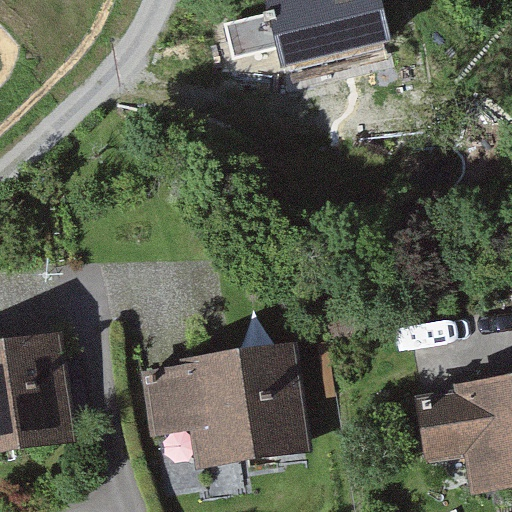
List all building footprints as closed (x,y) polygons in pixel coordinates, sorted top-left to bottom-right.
[(240,50),(283,37),(271,0),(258,0),(227,10),(240,50)] [(395,0),(275,0),(292,67),(404,34),(395,0)] [(70,329),(0,338),(0,450),(82,440),(70,329)] [(301,334),(179,353),(182,467),(312,456),(301,334)] [(511,369),(450,377),(464,491),(511,484),(511,369)]
